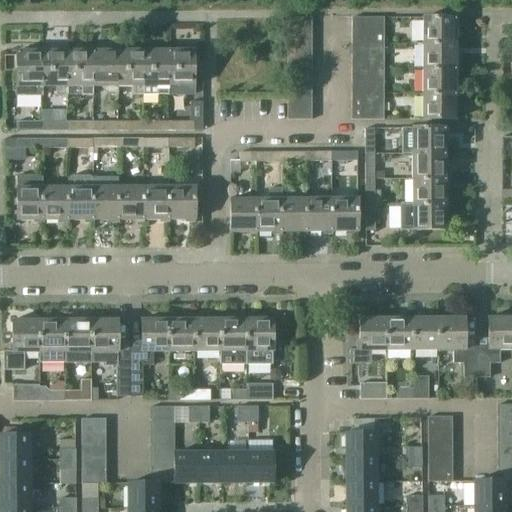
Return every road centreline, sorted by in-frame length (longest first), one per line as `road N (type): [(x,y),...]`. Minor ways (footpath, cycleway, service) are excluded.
road 1 (unknown): [(497,269),(502,14)]
road 2 (residential): [(308,511),(306,269)]
road 3 (residential): [(216,269),(0,270)]
road 4 (residential): [(511,269),(306,269)]
road 5 (residential): [(216,269),(214,135)]
road 6 (residential): [(214,135),(348,133)]
